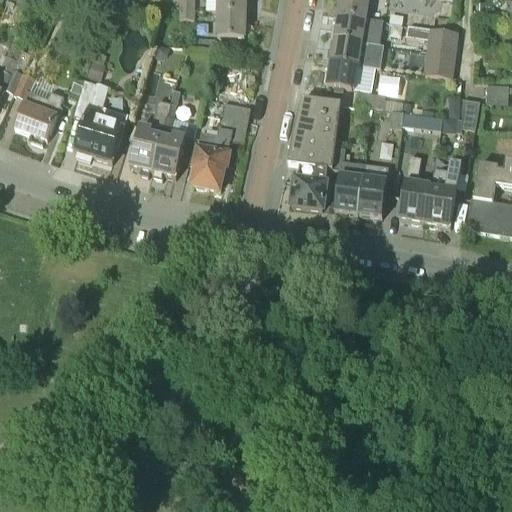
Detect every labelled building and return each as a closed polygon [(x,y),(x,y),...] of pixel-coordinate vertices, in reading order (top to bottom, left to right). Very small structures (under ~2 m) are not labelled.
[(116,13),(115,0),(101,0),(101,13),(116,13)] [(245,18),(245,0),(217,0),(217,17),(245,18)] [(340,0),(338,19),(366,24),(367,18),(375,20),(378,2),(368,0),(340,0)] [(179,16),(195,16),(195,4),(180,3),(180,15),(179,16)] [(179,16),(180,15),(175,14),(175,15),(168,13),(165,24),(172,26),(173,23),(195,24),(195,16),(179,16)] [(244,43),(245,18),(217,17),(216,42),(244,43)] [(389,28),(402,30),(403,20),(391,18),(389,28)] [(366,24),(338,19),(334,43),(376,50),(376,49),(379,49),(383,27),(366,24)] [(427,59),(455,63),(459,38),(408,31),(406,42),(428,45),(427,59)] [(194,54),(215,55),(216,44),(195,42),(194,54)] [(372,74),(373,73),(376,50),(334,43),(330,67),(372,74)] [(168,60),(169,53),(158,49),(154,62),(162,64),(168,60)] [(25,73),(32,59),(12,50),(7,61),(3,59),(0,66),(0,103),(4,95),(12,100),(23,78),(25,73)] [(510,69),(511,55),(484,55),(484,68),(510,69)] [(455,63),(427,59),(425,68),(424,80),(452,84),(455,63)] [(100,86),(106,69),(92,65),(87,82),(100,86)] [(375,73),(373,73),(372,74),(330,67),(326,91),(355,95),(356,93),(371,95),(375,73)] [(30,97),(37,84),(23,78),(12,100),(12,101),(25,106),(14,134),(33,141),(31,146),(42,151),(44,146),(47,147),(64,103),(52,98),(49,104),(30,97)] [(91,168),(93,163),(112,169),(123,134),(124,135),(128,120),(91,109),(97,89),(85,85),(83,90),(81,99),(80,99),(73,121),(84,124),(74,157),(77,158),(75,163),(91,168)] [(80,99),(81,99),(83,90),(74,86),(71,96),(80,99)] [(487,101),(508,102),(508,92),(487,91),(487,101)] [(392,116),(403,117),(409,118),(410,109),(384,106),(385,100),(358,96),(356,110),(392,115),(392,116)] [(507,112),(508,102),(487,101),(486,108),(493,111),(507,112)] [(475,135),(480,108),(463,104),(462,133),(475,135)] [(332,176),(335,153),(340,110),(301,105),(287,170),(299,172),(327,175),(332,176)] [(166,122),(168,122),(172,109),(159,106),(152,133),(140,130),(129,173),(152,178),(166,122)] [(250,114),(224,109),(218,140),(201,137),(193,176),(195,176),(192,191),(208,194),(209,194),(219,196),(223,175),(225,176),(228,161),(227,160),(230,146),(243,149),(250,114)] [(460,123),(460,112),(454,112),(448,117),(448,123),(460,123)] [(403,118),(403,117),(392,116),(390,133),(400,134),(401,131),(403,118)] [(423,121),(403,118),(401,131),(421,134),(423,121)] [(174,124),(168,122),(166,122),(152,178),(175,184),(186,142),(174,139),(172,144),(169,143),(174,124)] [(358,221),(364,170),(343,167),(345,155),(335,153),(332,176),(339,177),(334,218),(358,221)] [(424,229),(431,190),(417,187),(421,164),(409,162),(398,225),(424,229)] [(511,163),(507,162),(504,176),(497,175),(498,172),(480,169),(474,204),(471,204),(466,236),(511,243),(511,163)] [(431,190),(424,229),(449,234),(461,169),(450,167),(448,178),(434,176),(431,190)] [(364,170),(358,221),(382,224),(388,173),(364,170)] [(322,216),(327,175),(299,172),(297,187),(295,186),(291,212),(322,216)]
